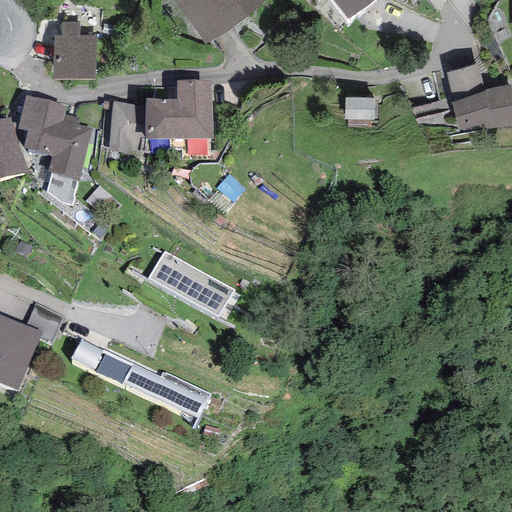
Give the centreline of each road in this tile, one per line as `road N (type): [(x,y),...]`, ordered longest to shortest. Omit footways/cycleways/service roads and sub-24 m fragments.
road 1 (residential): [(0,44),(42,88),(66,95),(267,70),(372,77),(422,66),(445,50),(453,29),(438,0)]
road 2 (residential): [(0,278),(149,344)]
